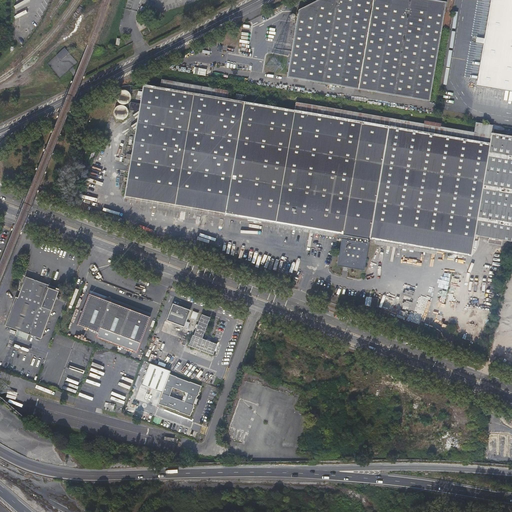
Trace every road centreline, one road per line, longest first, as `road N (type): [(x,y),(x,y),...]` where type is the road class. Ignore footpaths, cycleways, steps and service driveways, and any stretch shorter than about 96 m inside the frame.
road 1 (secondary): [(511,388),(0,194)]
road 2 (unknown): [(114,127),(105,197),(112,214),(127,221),(345,281),(478,268),(495,253)]
road 3 (motorway): [(336,474),(75,475),(0,452)]
road 4 (unclassified): [(0,134),(260,0)]
road 5 (secondary): [(0,207),(259,304)]
road 6 (secondary): [(259,304),(511,399)]
road 7 (unknown): [(213,368),(165,346),(164,308),(172,297),(214,312),(228,323),(224,343)]
road 8 (motorway): [(511,501),(336,474)]
road 9 (motorway): [(511,476),(336,474)]
road 10 (unclassified): [(259,304),(207,445)]
